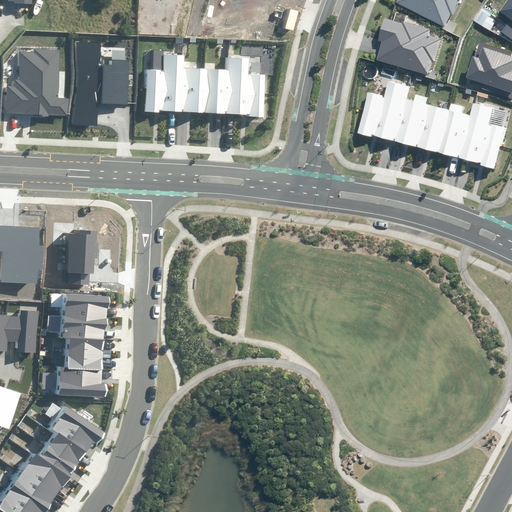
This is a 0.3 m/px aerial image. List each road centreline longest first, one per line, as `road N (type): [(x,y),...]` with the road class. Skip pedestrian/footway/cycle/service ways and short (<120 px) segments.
road 1 (residential): [(95,511),(132,437),(144,367),(153,187)]
road 2 (residential): [(511,255),(392,214),(310,200)]
road 3 (residential): [(312,181),(386,192),(511,235)]
road 4 (residential): [(348,0),(312,181)]
road 5 (residential): [(284,178),(324,0)]
road 6 (residential): [(0,159),(154,166)]
road 7 (residential): [(153,187),(0,178)]
road 8 (residential): [(154,166),(284,178)]
road 9 (residential): [(282,196),(153,187)]
